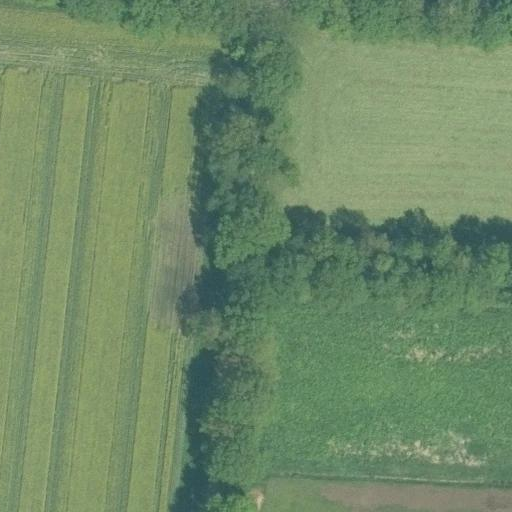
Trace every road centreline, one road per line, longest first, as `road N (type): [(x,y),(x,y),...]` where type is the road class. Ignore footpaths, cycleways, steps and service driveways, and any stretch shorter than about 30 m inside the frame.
road 1 (track): [(263,0),(210,511)]
road 2 (unclassified): [(303,0),(436,13),(482,0)]
